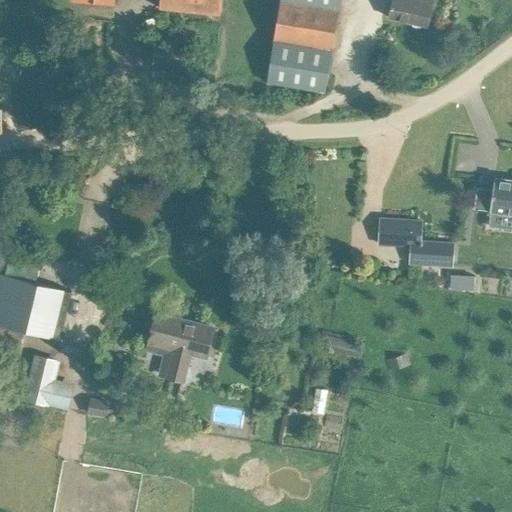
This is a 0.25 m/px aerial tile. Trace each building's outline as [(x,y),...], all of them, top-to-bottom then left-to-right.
[(229,14),(230,0),(159,0),(159,8),(229,14)] [(280,0),(267,82),(325,92),(340,0),(280,0)] [(392,0),(388,18),(426,26),(432,0),(392,0)] [(181,64),(182,49),(156,46),(154,62),(181,64)] [(477,188),(474,208),(491,211),(488,226),(511,229),(511,180),(494,178),(493,190),(477,188)] [(452,265),(453,243),(420,241),(421,221),(380,219),(379,244),(411,246),(410,263),(452,265)] [(0,245),(0,339),(5,340),(23,345),(26,331),(59,339),(67,311),(71,291),(5,275),(8,262),(41,271),(45,256),(0,245)] [(511,287),(511,250),(499,250),(498,287),(511,287)] [(451,274),(451,289),(475,290),(475,275),(451,274)] [(206,357),(208,347),(213,327),(157,313),(149,342),(174,349),(167,376),(183,380),(190,352),(206,357)] [(395,357),(398,370),(418,367),(416,354),(395,357)] [(67,410),(73,383),(55,379),(59,361),(33,355),(23,400),(67,410)] [(325,393),(324,410),(336,411),(337,394),(325,393)] [(107,417),(110,401),(90,399),(87,414),(107,417)]
